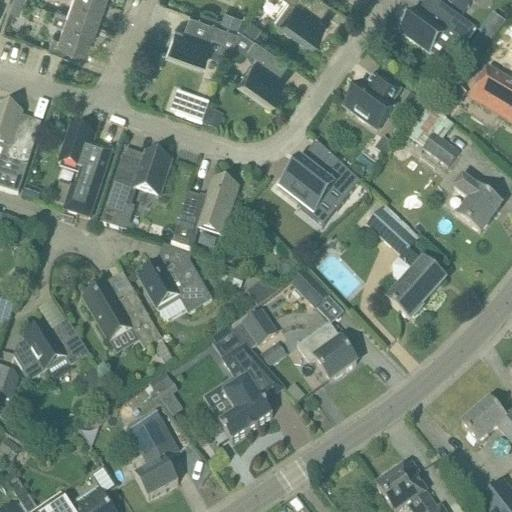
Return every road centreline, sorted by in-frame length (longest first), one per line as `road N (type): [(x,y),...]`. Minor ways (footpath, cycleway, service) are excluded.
road 1 (residential): [(390,0),(287,138),(269,150),(241,155),(100,109)]
road 2 (tertiary): [(239,511),(402,403),(511,299)]
road 3 (residential): [(0,200),(49,217),(103,262)]
